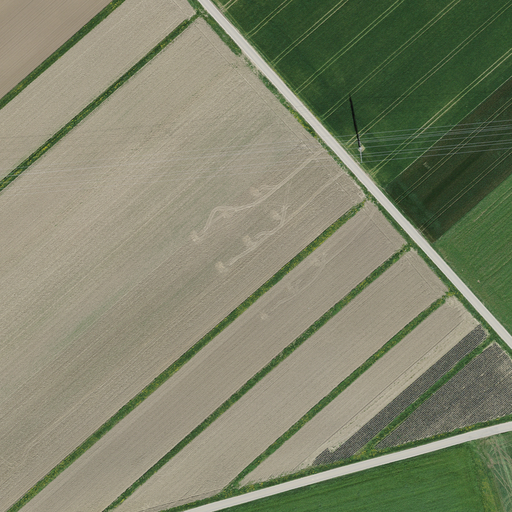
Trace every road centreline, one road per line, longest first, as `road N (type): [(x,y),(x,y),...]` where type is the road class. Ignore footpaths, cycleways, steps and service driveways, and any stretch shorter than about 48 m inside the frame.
road 1 (track): [(202,0),(511,343)]
road 2 (track): [(191,511),(511,425)]
